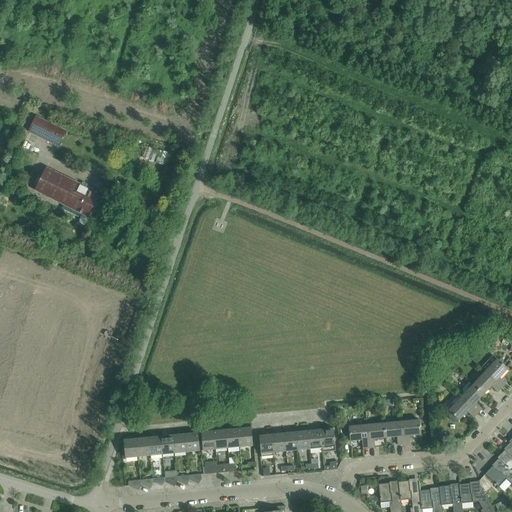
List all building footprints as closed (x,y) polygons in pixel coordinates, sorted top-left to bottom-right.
[(78,0),(77,7),(87,10),(90,0),(78,0)] [(90,0),(87,10),(97,13),(101,0),(90,0)] [(101,0),(97,13),(107,17),(112,0),(101,0)] [(117,0),(112,0),(107,17),(118,20),(124,2),(117,0)] [(166,12),(161,29),(170,32),(176,16),(166,12)] [(176,16),(170,32),(179,35),(185,18),(176,16)] [(185,18),(179,35),(188,38),(194,22),(185,18)] [(194,22),(188,38),(197,41),(203,25),(194,22)] [(0,47),(4,48),(10,28),(0,24),(0,47)] [(203,25),(197,41),(207,44),(212,28),(203,25)] [(10,28),(4,48),(16,53),(13,61),(19,63),(26,42),(20,39),(22,32),(10,28)] [(212,28),(207,44),(216,47),(222,31),(212,28)] [(69,44),(62,63),(73,66),(79,47),(69,44)] [(79,47),(73,66),(83,69),(90,50),(79,47)] [(90,50),(83,69),(93,73),(100,54),(90,50)] [(100,54),(93,73),(103,76),(110,57),(100,54)] [(110,57),(103,76),(114,79),(120,60),(110,57)] [(120,60),(114,79),(125,83),(131,64),(120,60)] [(137,69),(132,87),(141,90),(147,72),(137,69)] [(147,72),(141,90),(150,93),(156,75),(147,72)] [(156,75),(150,93),(159,96),(165,78),(156,75)] [(165,78),(159,96),(168,99),(174,81),(165,78)] [(174,81),(168,99),(178,102),(184,84),(174,81)] [(184,84),(178,102),(187,105),(193,87),(184,84)] [(193,87),(187,105),(196,108),(202,90),(193,87)] [(32,116),(26,132),(57,147),(65,132),(32,116)] [(90,219),(92,220),(102,200),(88,193),(89,191),(42,167),(35,180),(42,183),(37,192),(54,200),(53,202),(55,203),(56,201),(82,214),(80,219),(79,221),(80,223),(81,224),(83,225),(85,225),(87,224),(88,223),(90,219)] [(484,372),(501,388),(505,384),(499,378),(507,369),(496,359),(484,372)] [(472,385),(483,395),(491,386),(497,392),(501,388),(484,372),(472,385)] [(460,397),(477,413),(481,409),(475,403),(483,395),(472,385),(469,383),(463,388),(462,390),(462,391),(462,392),(463,394),(460,397)] [(455,421),(457,419),(459,420),(467,412),(473,418),(477,413),(460,397),(448,410),(451,413),(449,416),(449,417),(453,421),(455,421)] [(401,422),(403,445),(409,445),(408,436),(420,435),(418,420),(401,422)] [(383,423),(385,438),(396,437),(397,446),(403,445),(401,422),(383,423)] [(366,425),(368,448),(374,448),(373,439),(385,438),(383,423),(366,425)] [(368,448),(366,425),(349,427),(350,441),(362,440),(362,449),(368,448)] [(237,429),(239,447),(252,446),(250,428),(237,429)] [(225,430),(227,448),(239,447),(237,429),(225,430)] [(320,430),(322,448),(322,452),(335,451),(335,447),(334,447),(332,429),(320,430)] [(213,431),(215,449),(227,448),(225,430),(213,431)] [(322,448),(320,430),(308,431),(310,449),(322,448)] [(215,449),(213,431),(201,432),(203,450),(215,449)] [(296,433),(297,451),(310,449),(308,431),(296,433)] [(184,434),(186,452),(199,451),(197,433),(184,434)] [(297,451),(296,433),(284,434),(285,452),(297,451)] [(172,435),(174,453),(186,452),(184,434),(172,435)] [(285,452),(284,434),(271,435),(273,456),(274,456),(274,453),(285,452)] [(160,436),(162,454),(174,453),(172,435),(160,436)] [(259,436),(261,454),(261,457),(273,456),(271,435),(259,436)] [(148,438),(150,456),(162,454),(160,436),(148,438)] [(136,439),(137,457),(150,456),(148,438),(136,439)] [(137,457),(136,439),(124,440),(126,458),(137,457)] [(509,470),(509,469),(511,466),(511,444),(509,441),(508,442),(511,445),(505,451),(504,450),(497,458),(509,470)] [(497,458),(496,458),(500,462),(494,468),(492,467),(485,474),(498,487),(506,479),(511,484),(511,471),(509,469),(509,470),(497,458)] [(324,466),(324,470),(336,469),(336,461),(329,462),(330,466),(324,466)] [(189,475),(189,479),(198,484),(201,479),(201,474),(189,475)] [(177,477),(177,481),(187,485),(189,479),(189,475),(177,477)] [(164,478),(165,482),(174,487),(177,481),(177,477),(164,478)] [(152,479),(152,484),(162,488),(165,482),(164,478),(152,479)] [(140,480),(140,484),(150,489),(152,484),(152,479),(140,480)] [(128,482),(128,486),(129,486),(138,490),(140,484),(140,480),(128,482)] [(400,501),(401,501),(412,500),(413,510),(410,510),(410,511),(422,511),(422,510),(419,491),(420,491),(419,482),(409,483),(409,481),(398,482),(398,484),(399,484),(400,501)] [(461,503),(478,502),(483,511),(481,511),(494,511),(479,485),(479,481),(469,482),(470,484),(458,485),(458,487),(459,486),(461,503)] [(399,484),(398,484),(389,485),(389,483),(378,484),(380,503),(392,502),(392,507),(390,507),(390,511),(401,511),(401,501),(400,501),(399,484)] [(461,511),(461,503),(459,486),(458,487),(450,487),(450,486),(439,487),(439,491),(440,491),(441,506),(442,505),(452,504),(453,511),(461,511)] [(442,511),(442,505),(441,506),(440,491),(439,491),(430,492),(430,490),(420,491),(419,491),(422,510),(433,509),(432,511),(442,511)] [(503,502),(496,505),(498,511),(505,508),(503,502)]
